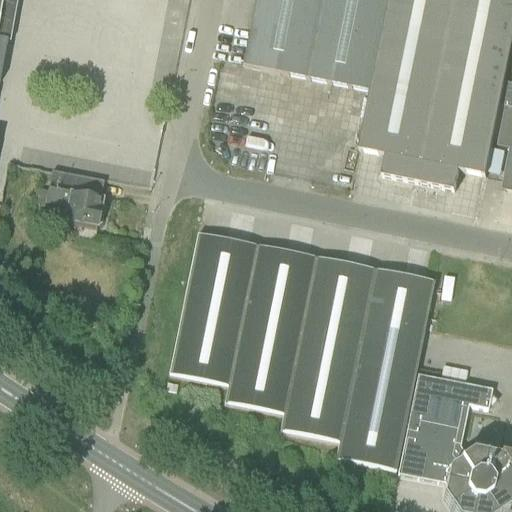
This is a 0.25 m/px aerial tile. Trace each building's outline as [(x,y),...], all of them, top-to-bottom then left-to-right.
[(258,0),(245,70),(371,96),(390,0),(258,0)] [(456,0),(390,0),(371,96),(359,154),(386,160),(382,181),(418,188),(456,0)] [(459,175),(486,180),(511,50),(511,0),(456,0),(418,188),(455,195),(459,175)] [(511,86),(505,85),(500,109),(506,110),(511,111),(511,86)] [(510,152),(502,193),(511,195),(511,111),(506,110),(498,149),(510,152)] [(104,185),(52,176),(49,194),(48,194),(48,195),(45,210),(42,222),(97,232),(97,230),(101,227),(102,222),(99,218),(102,205),(100,204),(104,185)] [(256,251),(248,250),(197,239),(168,380),(227,392),(256,251)] [(314,263),(307,261),(256,251),(227,392),(224,408),(283,420),(314,263)] [(373,275),(355,271),(314,263),(283,420),(279,436),(338,448),(373,275)] [(434,287),(431,286),(373,275),(338,448),(335,465),(394,477),(424,334),(434,287)] [(90,333),(92,324),(59,316),(58,326),(90,333)] [(104,346),(109,335),(94,327),(88,337),(104,346)] [(488,414),(492,394),(420,380),(397,479),(444,490),(443,491),(443,503),(448,511),(509,511),(511,496),(511,487),(506,479),(511,474),(511,468),(471,461),(467,463),(460,451),(468,410),(488,414)]
